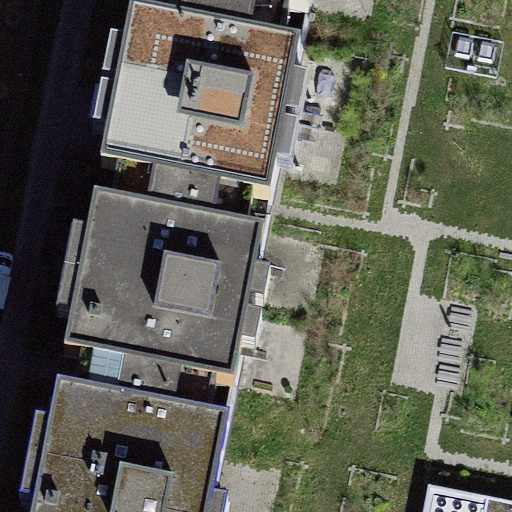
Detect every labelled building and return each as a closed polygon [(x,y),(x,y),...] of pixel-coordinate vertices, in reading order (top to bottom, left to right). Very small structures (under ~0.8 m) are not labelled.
[(308,0),(156,0),(155,5),(153,17),(300,47),(308,0)] [(511,511),(511,0),(308,0),(300,47),(262,242),(227,427),(210,511),(511,511)] [(153,17),(97,5),(66,157),(112,167),(108,187),(103,210),(262,242),(300,47),(153,17)] [(103,210),(61,201),(31,343),(54,348),(94,356),(86,397),(227,427),(262,242),(103,210)] [(86,397),(21,385),(0,490),(0,511),(210,511),(227,427),(86,397)]
